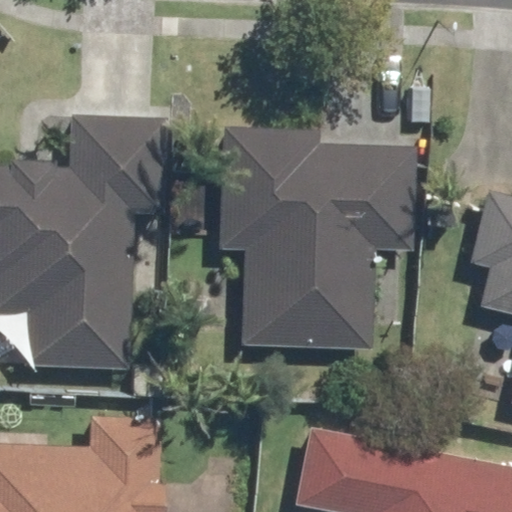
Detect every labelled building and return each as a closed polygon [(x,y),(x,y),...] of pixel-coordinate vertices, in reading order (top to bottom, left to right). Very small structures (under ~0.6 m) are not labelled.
[(147,214),(151,114),(53,110),(51,163),(0,161),(0,317),(9,317),(7,364),(111,368),(117,213),(147,214)] [(303,126),(207,124),(204,247),(229,247),(227,343),(361,347),(363,248),(396,249),(398,145),(303,142),(303,126)] [(511,408),(511,196),(471,187),(454,259),(472,264),(463,303),(511,314),(511,335),(496,405),(511,408)] [(0,511),(144,511),(148,414),(73,411),(72,444),(0,440),(0,511)] [(511,511),(511,465),(291,423),(276,502),(328,511),(511,511)]
